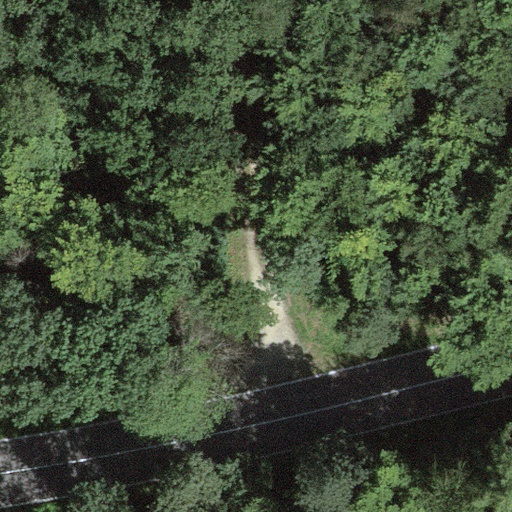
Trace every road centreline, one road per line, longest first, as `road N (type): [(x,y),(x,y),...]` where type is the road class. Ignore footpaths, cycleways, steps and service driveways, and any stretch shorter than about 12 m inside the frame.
road 1 (primary): [(511,359),(267,421),(0,471)]
road 2 (track): [(244,0),(267,421)]
